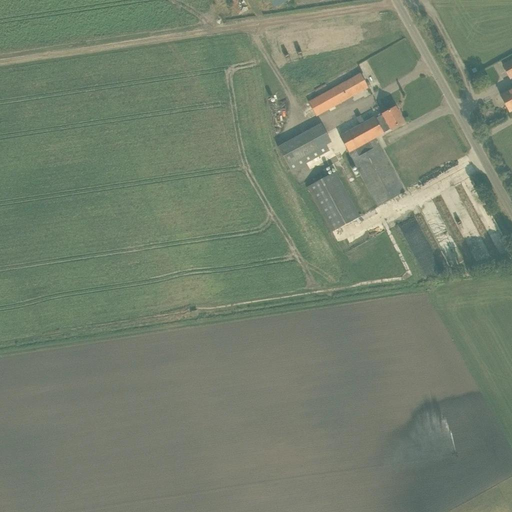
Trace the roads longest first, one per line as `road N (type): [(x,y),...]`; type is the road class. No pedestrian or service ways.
road 1 (track): [(0,63),(397,4)]
road 2 (unclassified): [(511,216),(395,0)]
